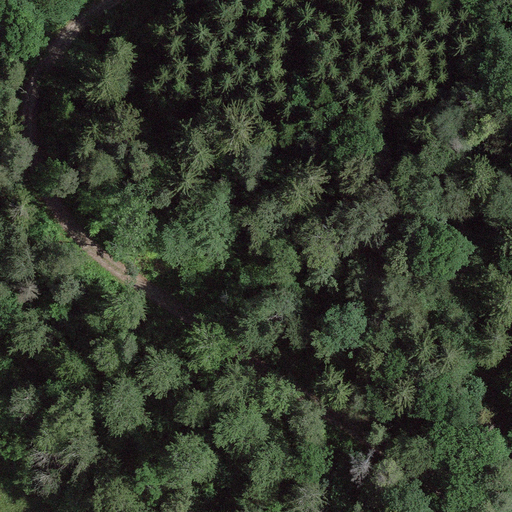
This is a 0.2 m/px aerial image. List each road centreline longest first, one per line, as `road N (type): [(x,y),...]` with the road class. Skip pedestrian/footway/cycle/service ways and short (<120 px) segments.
road 1 (track): [(154,0),(132,12),(63,84),(45,121),(52,167),(80,211),(484,511)]
road 2 (track): [(511,349),(499,386),(511,474)]
